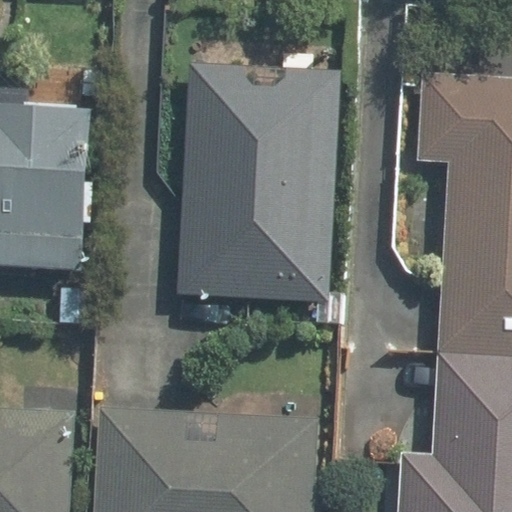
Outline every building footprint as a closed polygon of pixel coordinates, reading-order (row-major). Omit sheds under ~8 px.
[(351,69),(199,62),(188,295),(340,302),(351,69)] [(511,511),(511,74),(434,70),(428,159),(456,161),(438,453),(409,451),(405,511),(511,511)] [(0,100),(0,262),(92,269),(105,108),(0,100)] [(79,511),(84,409),(0,404),(0,511),(79,511)] [(321,511),(327,419),(106,407),(100,511),(321,511)]
